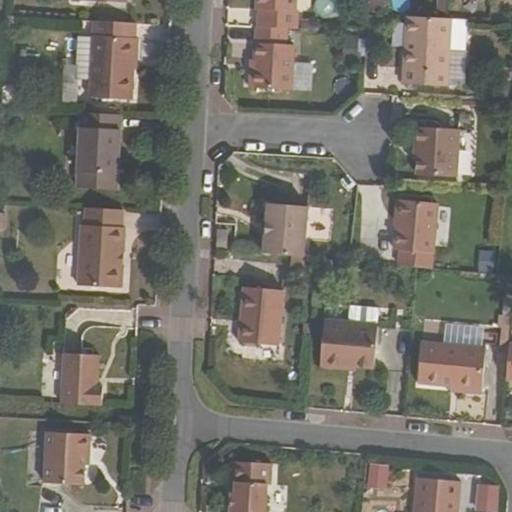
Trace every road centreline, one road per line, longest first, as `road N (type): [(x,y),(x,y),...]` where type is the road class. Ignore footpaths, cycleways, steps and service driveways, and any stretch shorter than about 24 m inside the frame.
road 1 (residential): [(511,454),(187,425)]
road 2 (residential): [(187,425),(180,332),(192,129)]
road 3 (residential): [(372,138),(192,129)]
road 4 (residential): [(192,129),(200,0)]
